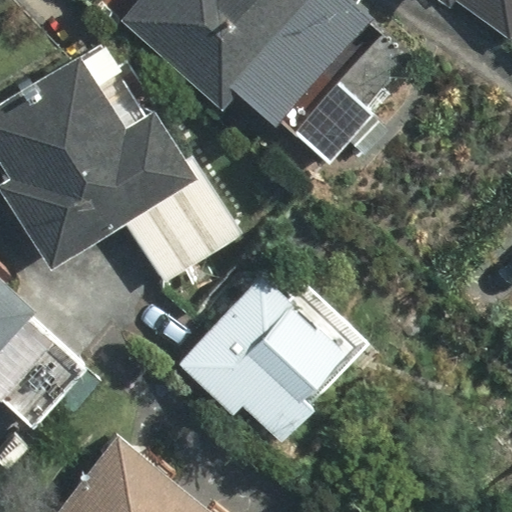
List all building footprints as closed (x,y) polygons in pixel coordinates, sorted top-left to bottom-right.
[(374,0),(131,0),(129,3),(225,86),(245,64),(287,101),(374,0)] [(511,0),(482,0),(511,19),(511,0)] [(174,265),(249,215),(160,84),(135,101),(87,31),(0,89),(0,129),(18,156),(6,164),(60,245),(129,199),(174,265)] [(0,338),(46,283),(0,245),(0,338)] [(291,409),(357,325),(260,249),(183,347),(238,389),(248,376),(291,409)] [(260,511),(124,418),(59,511),(260,511)]
